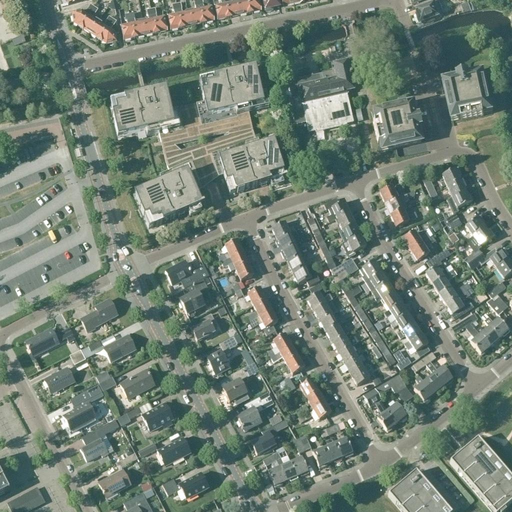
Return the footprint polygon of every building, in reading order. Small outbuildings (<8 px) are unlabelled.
[(73,25),(81,30),(90,17),(91,15),(95,10),(97,6),(99,0),(97,0),(86,3),(88,8),(91,7),(88,12),(86,15),(82,12),(71,14),(73,25)] [(225,5),(224,2),(224,0),(219,0),(220,3),(221,6),(214,7),(217,22),(228,20),(225,5)] [(250,15),(246,0),(236,3),(239,17),(250,15)] [(246,0),(250,15),(261,13),(257,0),(246,0)] [(277,0),(262,0),(265,12),(266,12),(266,14),(272,12),(272,10),(279,9),(277,0)] [(444,16),(438,0),(431,0),(412,7),(417,6),(419,11),(417,12),(418,15),(415,16),(419,25),(427,22),(428,24),(435,22),(434,20),(444,16)] [(199,8),(199,11),(203,25),(214,23),(210,8),(204,10),(203,7),(202,1),(197,2),(199,8)] [(228,20),(239,17),(236,3),(225,5),(228,20)] [(181,30),(192,28),(189,13),(182,14),(182,11),(181,5),(176,6),(181,30)] [(170,32),(181,30),(176,6),(172,7),(173,13),(174,13),(174,16),(167,18),(170,32)] [(155,11),(151,12),(156,36),(167,33),(164,19),(157,20),(156,17),(155,11)] [(203,25),(199,11),(189,13),(192,28),(203,25)] [(149,22),(142,23),(145,38),(156,36),(151,12),(146,13),(147,19),(148,19),(149,22)] [(135,40),(145,38),(142,23),(136,25),(135,21),(134,15),(129,16),(135,40)] [(124,42),(135,40),(129,16),(125,17),(126,23),(127,23),(127,26),(120,28),(124,42)] [(90,35),(98,23),(90,17),(81,30),(90,35)] [(103,26),(98,23),(90,35),(98,41),(111,20),(108,18),(105,23),(105,24),(103,26)] [(111,20),(98,41),(106,46),(116,44),(114,33),(110,31),(112,28),(113,28),(116,23),(111,20)] [(0,70),(15,64),(12,56),(0,60),(0,70)] [(333,74),(288,84),(292,99),(289,100),(295,126),(306,123),(309,134),(353,124),(348,100),(346,95),(346,93),(353,91),(351,84),(357,82),(355,74),(354,67),(352,68),(347,69),(347,65),(346,64),(334,67),(335,73),(333,74)] [(256,69),(203,82),(207,95),(202,96),(203,104),(204,105),(209,104),(212,118),(236,113),(239,128),(251,125),(248,115),(249,115),(264,111),(255,72),(257,71),(256,69)] [(466,75),(463,75),(460,76),(460,77),(458,78),(458,80),(444,83),(447,97),(447,98),(453,122),(461,120),(462,122),(473,120),(484,117),(483,115),(492,113),(487,95),(483,74),(476,76),(468,77),(468,75),(466,76),(466,75)] [(139,98),(138,96),(109,103),(117,139),(145,133),(146,138),(159,135),(161,144),(172,141),(169,127),(173,127),(165,92),(167,92),(167,90),(149,94),(149,96),(147,96),(147,95),(140,96),(141,98),(139,98)] [(252,132),(251,125),(239,128),(236,113),(212,118),(209,104),(204,105),(203,104),(188,107),(196,141),(196,142),(208,140),(228,135),(229,137),(252,132)] [(372,114),(377,134),(379,145),(381,145),(383,153),(395,150),(420,145),(420,144),(417,130),(419,129),(419,128),(420,127),(419,124),(419,121),(418,122),(417,120),(415,120),(414,114),(412,106),(372,114)] [(228,174),(223,176),(226,184),(231,183),(234,194),(234,196),(286,180),(286,178),(283,179),(273,145),(258,149),(253,135),(241,138),(246,153),(223,160),(228,174)] [(139,195),(135,197),(149,230),(153,228),(153,229),(203,207),(203,206),(200,207),(187,174),(183,176),(178,163),(167,168),(170,176),(159,181),(161,185),(139,194),(139,195)] [(445,187),(446,190),(460,183),(458,179),(460,178),(456,171),(441,178),(444,184),(440,186),(442,189),(445,187)] [(120,180),(125,193),(137,189),(132,176),(120,180)] [(448,202),(451,200),(465,194),(463,190),(465,189),(462,183),(460,183),(446,190),(449,196),(446,197),(448,202)] [(424,186),(428,197),(435,194),(430,184),(424,186)] [(401,185),(395,188),(398,194),(404,191),(401,185)] [(379,195),(385,207),(398,202),(392,190),(379,195)] [(435,194),(428,197),(431,204),(438,201),(435,194)] [(465,194),(451,200),(456,212),(472,204),(468,197),(467,198),(465,194)] [(385,207),(390,219),(403,213),(406,211),(403,204),(408,202),(406,198),(398,202),(385,207)] [(336,201),(323,207),(326,212),(328,211),(331,217),(326,220),(328,225),(334,222),(349,215),(344,204),(339,206),(336,201)] [(408,225),(403,213),(390,219),(395,230),(408,225)] [(349,215),(334,222),(336,227),(338,226),(341,233),(355,226),(349,215)] [(415,215),(409,218),(411,223),(417,221),(415,215)] [(443,230),(446,228),(458,221),(455,216),(443,223),(440,225),(443,230)] [(465,229),(472,239),(485,230),(482,227),(483,226),(478,219),(465,229)] [(458,221),(446,228),(449,234),(462,227),(458,221)] [(271,231),(276,243),(290,237),(295,234),(293,229),(287,231),(285,225),(271,231)] [(341,233),(338,234),(340,239),(342,244),(343,245),(360,237),(362,236),(359,230),(357,231),(355,226),(341,233)] [(312,233),(314,239),(320,236),(317,230),(312,233)] [(485,230),(472,239),(479,249),(493,239),(489,233),(487,234),(485,230)] [(410,253),(421,246),(414,235),(403,242),(410,253)] [(421,238),(424,244),(430,240),(427,235),(421,238)] [(323,242),(320,236),(314,239),(317,244),(323,242)] [(282,254),(295,248),(302,244),(300,239),(292,242),(290,237),(276,243),(277,244),(275,245),(277,250),(279,249),(282,254)] [(343,245),(341,246),(343,252),(347,260),(355,257),(354,254),(365,249),(360,237),(343,245)] [(430,240),(424,244),(428,249),(433,245),(430,240)] [(325,247),(323,242),(317,244),(319,250),(325,247)] [(218,259),(221,265),(230,261),(242,255),(237,243),(225,249),(227,254),(218,259)] [(428,256),(421,246),(410,253),(417,264),(428,256)] [(328,253),(325,247),(319,250),(322,256),(328,253)] [(287,265),(300,259),(309,255),(307,250),(298,254),(295,248),(282,254),(287,265)] [(425,277),(432,287),(447,277),(444,272),(439,264),(450,257),(446,252),(436,259),(431,262),(436,270),(425,277)] [(463,262),(467,268),(481,257),(477,252),(463,262)] [(489,262),(496,272),(509,263),(506,259),(507,258),(503,252),(489,262)] [(325,262),(331,259),(328,253),(322,256),(325,262)] [(233,265),(236,272),(248,266),(247,266),(249,265),(247,259),(245,260),(242,255),(230,261),(221,265),(223,270),(233,265)] [(481,257),(467,268),(471,273),(485,263),(481,257)] [(300,259),(287,265),(292,276),(311,267),(309,262),(303,265),(300,259)] [(333,265),(331,259),(325,262),(328,268),(333,265)] [(361,271),(358,273),(362,279),(361,280),(363,284),(380,273),(373,263),(361,271)] [(511,265),(511,266),(509,263),(496,272),(504,282),(511,275),(511,265)] [(191,278),(195,286),(202,282),(196,271),(191,274),(190,273),(189,274),(185,265),(165,275),(172,288),(191,278)] [(336,271),(333,265),(328,268),(330,273),(336,271)] [(253,278),(248,266),(236,272),(241,284),(253,278)] [(313,272),(311,267),(292,276),(297,288),(311,282),(308,275),(313,272)] [(330,273),(333,279),(345,272),(342,267),(336,271),(330,273)] [(477,273),(481,280),(486,277),(483,270),(477,273)] [(348,278),(345,272),(333,279),(340,290),(345,287),(342,282),(348,278)] [(380,273),(363,284),(370,294),(373,293),(386,284),(380,273)] [(453,273),(447,277),(432,287),(439,297),(450,290),(446,285),(457,278),(453,273)] [(202,282),(195,286),(182,292),(185,297),(179,300),(187,317),(204,309),(197,295),(207,290),(203,282),(202,282)] [(373,293),(370,294),(377,305),(381,302),(393,294),(386,284),(373,293)] [(450,290),(439,297),(445,307),(466,293),(470,290),(467,285),(463,288),(453,295),(450,290)] [(487,296),(491,301),(505,291),(501,285),(487,296)] [(237,286),(231,289),(234,295),(240,292),(237,287),(237,286)] [(312,297),(322,292),(319,286),(309,292),(312,297)] [(340,290),(344,296),(349,293),(345,287),(340,290)] [(471,290),(466,293),(445,307),(452,317),(463,310),(460,305),(470,298),(469,298),(474,295),(471,290)] [(254,309),(266,302),(260,291),(248,297),(254,309)] [(240,292),(234,295),(237,301),(242,298),(240,292)] [(352,298),(349,293),(344,296),(347,301),(352,298)] [(393,294),(381,302),(388,312),(400,304),(400,303),(401,302),(398,298),(397,298),(396,298),(393,294)] [(483,295),(479,298),(483,304),(487,301),(483,295)] [(313,314),(325,307),(332,302),(329,297),(322,301),(319,296),(306,303),(313,314)] [(491,301),(502,314),(507,309),(497,297),(491,301)] [(355,303),(352,298),(347,301),(350,306),(355,303)] [(95,330),(118,318),(109,301),(94,309),(95,313),(79,321),(87,336),(95,331),(95,330)] [(498,318),(502,314),(491,301),(486,305),(498,318)] [(272,313),(266,302),(254,309),(256,314),(247,318),(250,324),(256,322),(260,320),(272,313)] [(359,308),(355,303),(350,306),(354,312),(359,308)] [(388,312),(383,316),(386,320),(391,317),(394,323),(407,315),(406,314),(407,314),(407,313),(405,308),(403,308),(403,309),(400,304),(388,312)] [(325,307),(313,314),(319,325),(332,317),(325,307)] [(354,312),(357,317),(362,314),(359,308),(354,312)] [(272,313),(260,320),(266,331),(278,325),(272,313)] [(357,317),(360,322),(365,319),(362,314),(357,317)] [(394,323),(390,326),(393,331),(397,327),(401,333),(413,325),(414,324),(414,323),(412,319),(410,319),(409,319),(407,315),(394,323)] [(212,332),(217,330),(211,317),(201,322),(203,327),(191,333),(197,344),(214,335),(212,332)] [(335,324),(332,317),(319,325),(325,335),(338,328),(340,327),(337,322),(335,324)] [(466,321),(470,327),(477,323),(474,317),(466,321)] [(360,322),(364,327),(369,324),(365,319),(360,322)] [(484,324),(489,329),(498,341),(502,338),(503,339),(509,334),(498,321),(493,325),(488,320),(484,323),(484,324)] [(462,332),(470,327),(466,321),(458,326),(462,332)] [(258,327),(256,322),(250,324),(253,330),(258,327)] [(364,327),(367,332),(372,329),(369,324),(364,327)] [(401,333),(396,336),(399,341),(404,338),(408,343),(420,335),(413,325),(401,333)] [(486,352),(490,349),(476,333),(471,327),(465,330),(475,342),(470,345),(481,358),(488,353),(486,352)] [(341,333),(338,328),(325,335),(331,346),(344,338),(347,337),(344,331),(341,333)] [(367,332),(370,337),(375,334),(372,329),(367,332)] [(480,329),(476,333),(490,349),(493,346),(494,347),(500,342),(498,341),(489,329),(484,333),(480,329)] [(68,345),(75,341),(69,330),(62,333),(68,345)] [(33,359),(58,346),(51,332),(26,345),(33,359)] [(375,334),(370,337),(374,343),(379,339),(375,334)] [(408,343),(403,347),(406,352),(411,349),(415,354),(427,346),(420,335),(408,343)] [(221,354),(221,355),(229,351),(230,351),(242,344),(238,336),(219,347),(222,354),(221,354)] [(267,355),(270,360),(279,355),(291,348),(285,337),(273,344),(276,350),(273,352),(267,355)] [(110,365),(135,352),(128,338),(103,351),(110,365)] [(338,356),(350,349),(358,345),(355,339),(347,344),(344,338),(331,346),(338,356)] [(374,343),(377,348),(382,345),(379,339),(374,343)] [(90,355),(102,349),(99,343),(88,349),(90,355)] [(386,350),(382,345),(377,348),(381,354),(386,350)] [(270,360),(270,361),(273,365),(282,360),(286,366),(298,359),(291,348),(279,355),(270,360)] [(344,367),(356,360),(360,357),(358,352),(354,355),(350,349),(338,356),(344,367)] [(381,354),(385,359),(389,356),(386,350),(381,354)] [(221,355),(207,362),(215,379),(230,371),(224,359),(232,355),(230,351),(229,351),(221,355)] [(74,368),(85,362),(80,352),(69,358),(74,368)] [(432,355),(419,364),(423,370),(436,361),(432,355)] [(304,370),(298,359),(286,366),(293,377),(304,370)] [(350,378),(364,369),(367,368),(364,363),(360,366),(356,360),(344,367),(350,378)] [(407,360),(399,366),(396,367),(400,373),(411,366),(407,360)] [(413,368),(417,374),(423,370),(419,364),(413,368)] [(426,368),(433,377),(442,389),(446,386),(447,387),(453,382),(443,369),(437,373),(430,364),(426,368)] [(221,391),(228,405),(246,396),(240,384),(258,374),(254,365),(244,370),(230,378),(233,384),(232,385),(232,384),(228,386),(228,387),(221,391)] [(367,373),(364,369),(350,378),(356,389),(369,381),(365,375),(367,373)] [(51,396),(74,384),(67,371),(44,383),(51,396)] [(127,402),(154,388),(146,373),(120,386),(127,402)] [(305,377),(298,381),(302,387),(309,383),(305,377)] [(423,384),(433,397),(436,394),(437,395),(443,390),(442,389),(433,377),(423,384)] [(401,381),(399,378),(393,381),(400,392),(406,389),(401,381)] [(378,379),(371,383),(375,388),(381,385),(378,379)] [(433,397),(423,384),(419,379),(415,383),(419,388),(414,392),(424,405),(431,400),(430,399),(433,397)] [(103,394),(116,387),(112,380),(99,387),(103,394)] [(289,380),(284,383),(287,389),(293,386),(289,380)] [(391,390),(394,396),(400,392),(393,381),(388,384),(391,390)] [(300,389),(306,400),(318,393),(312,382),(300,389)] [(388,384),(363,399),(370,409),(381,403),(378,397),(391,390),(388,384)] [(296,391),(293,386),(287,389),(290,394),(296,391)] [(75,413),(63,419),(70,433),(71,432),(73,434),(80,430),(79,428),(87,424),(88,426),(94,423),(93,421),(95,420),(87,406),(93,403),(92,400),(101,395),(97,388),(69,402),(75,413)] [(318,393),(306,400),(313,411),(325,404),(318,393)] [(268,397),(245,408),(248,414),(236,420),(243,432),(244,435),(249,432),(262,426),(256,415),(273,407),(268,397)] [(331,415),(325,404),(313,411),(319,422),(331,415)] [(393,428),(396,425),(387,413),(386,414),(380,404),(375,406),(381,417),(377,421),(383,429),(387,434),(394,429),(393,428)] [(387,413),(396,425),(400,423),(401,424),(407,419),(396,406),(387,413)] [(142,419),(149,432),(150,434),(172,422),(164,407),(142,419)] [(309,414),(306,409),(301,412),(304,417),(309,414)] [(129,422),(141,416),(138,410),(126,416),(129,422)] [(312,420),(309,414),(304,417),(307,423),(312,420)] [(377,421),(371,425),(373,430),(378,427),(381,430),(383,429),(377,421)] [(116,425),(101,432),(99,433),(102,439),(119,430),(116,425)] [(337,426),(329,430),(331,437),(340,433),(337,426)] [(273,429),(261,435),(264,440),(249,448),(252,455),(255,453),(257,458),(276,448),(273,442),(279,439),(273,429)] [(331,437),(329,430),(320,434),(323,440),(331,437)] [(299,441),(305,453),(311,451),(305,438),(299,441)] [(80,451),(87,465),(101,458),(102,460),(109,457),(100,441),(80,451)] [(299,456),(305,453),(299,441),(293,443),(299,456)] [(346,441),(335,446),(341,460),(345,458),(346,459),(353,456),(346,441)] [(489,511),(504,511),(511,504),(511,482),(484,449),(477,441),(450,464),(450,465),(489,511)] [(165,468),(189,455),(182,442),(158,454),(165,468)] [(141,460),(157,452),(154,446),(137,454),(141,460)] [(335,446),(324,450),(330,465),(334,463),(335,464),(342,461),(341,460),(335,446)] [(326,466),(330,465),(324,450),(312,455),(319,471),(327,468),(326,466)] [(273,457),(277,463),(281,460),(278,454),(273,457)] [(116,466),(120,474),(122,473),(121,470),(137,461),(135,456),(116,466)] [(267,469),(277,463),(273,457),(263,463),(267,469)] [(297,480),(297,479),(290,465),(284,467),(281,460),(277,463),(280,470),(286,484),(290,482),(290,483),(297,480)] [(302,460),(290,465),(297,479),(301,478),(301,479),(309,476),(302,460)] [(286,484),(280,470),(268,474),(275,490),(282,487),(282,486),(286,484)] [(123,473),(122,473),(120,474),(98,486),(106,500),(130,488),(123,473)] [(415,474),(389,497),(388,498),(399,511),(447,511),(424,485),(415,474)] [(0,511),(0,497),(8,493),(0,476),(0,511)] [(186,502),(208,490),(201,476),(177,489),(174,483),(165,488),(170,498),(181,492),(186,502)] [(138,484),(141,490),(148,487),(146,481),(138,484)] [(270,486),(264,489),(267,494),(273,492),(270,486)] [(37,490),(7,506),(10,511),(29,511),(44,504),(37,490)] [(123,506),(125,511),(131,511),(137,509),(139,511),(150,511),(142,496),(123,506)]
